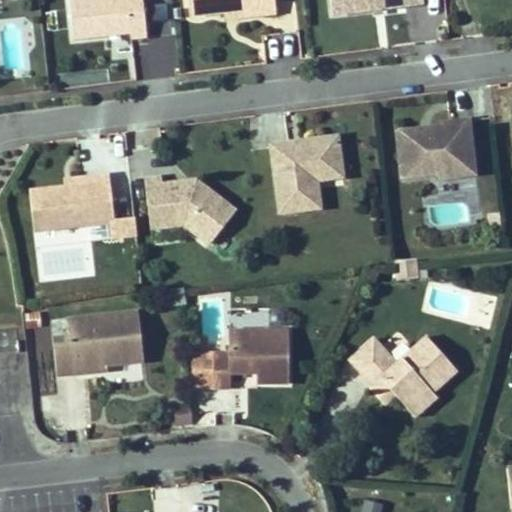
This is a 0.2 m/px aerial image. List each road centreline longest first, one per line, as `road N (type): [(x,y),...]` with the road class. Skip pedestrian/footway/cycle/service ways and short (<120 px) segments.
road 1 (residential): [(0,123),(511,58)]
road 2 (residential): [(20,470),(197,446),(265,452),(300,482),(300,511)]
road 3 (residential): [(0,309),(20,470)]
